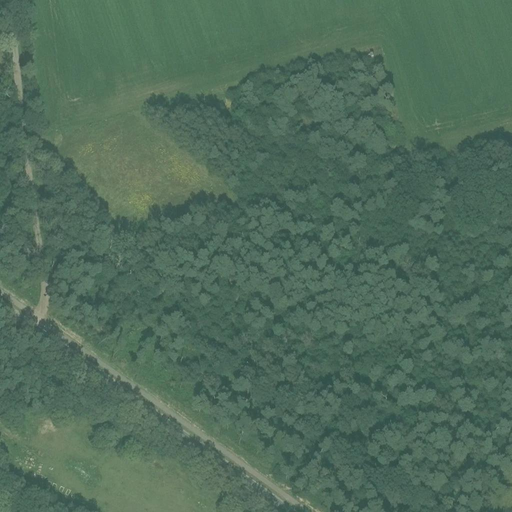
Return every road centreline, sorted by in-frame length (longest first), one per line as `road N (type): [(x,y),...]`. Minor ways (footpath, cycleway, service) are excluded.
road 1 (tertiary): [(0,306),(287,511)]
road 2 (track): [(47,339),(9,0)]
